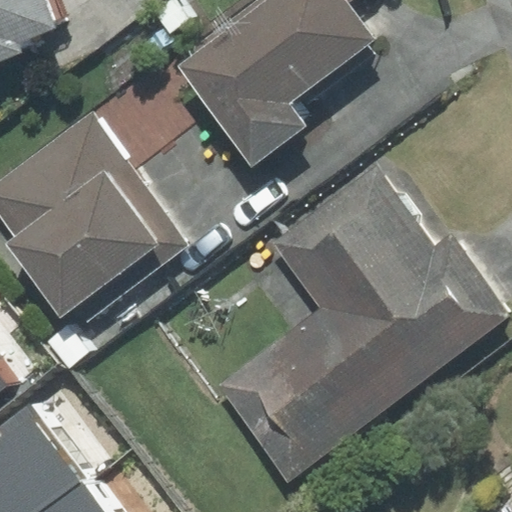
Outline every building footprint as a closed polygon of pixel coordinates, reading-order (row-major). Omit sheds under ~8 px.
[(0,0),(0,72),(68,44),(64,35),(99,20),(90,0),(0,0)] [(266,0),(207,46),(295,158),(348,117),(330,94),(414,28),(392,0),(266,0)] [(201,235),(106,109),(0,187),(0,192),(36,239),(44,233),(101,309),(201,235)] [(455,241),(393,161),(288,239),(339,306),(238,381),(311,478),(511,329),(511,276),(475,227),(455,241)] [(30,397),(0,419),(0,511),(42,511),(91,475),(30,397)] [(119,511),(91,475),(42,511),(119,511)]
